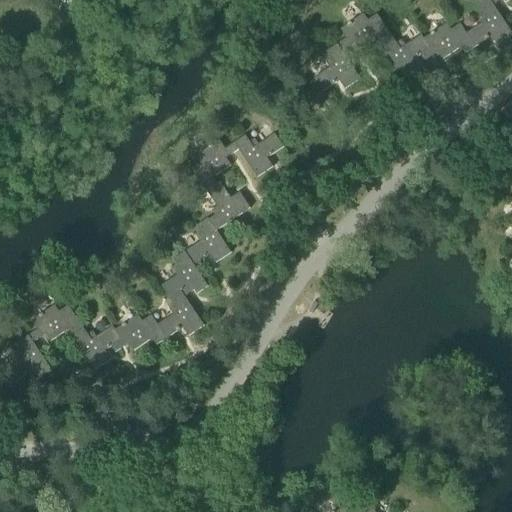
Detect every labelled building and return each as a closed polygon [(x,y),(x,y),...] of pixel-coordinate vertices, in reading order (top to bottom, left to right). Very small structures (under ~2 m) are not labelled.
[(486,21),(465,35),(475,49),(491,39),(496,46),(511,35),(492,7),(488,0),(477,8),(486,21)] [(346,39),(336,45),(341,52),(353,45),(357,51),(375,39),(386,31),(376,16),(367,22),(363,15),(340,30),(346,39)] [(446,25),(424,40),(430,50),(420,57),(424,63),(437,54),(442,61),(460,49),(465,56),(475,49),(465,35),(459,26),(450,32),(446,25)] [(400,51),(386,31),(375,39),(403,80),(418,70),(413,62),(420,57),(430,50),(424,40),(421,36),(400,51)] [(341,52),(336,45),(325,53),(333,66),(312,80),(321,93),(338,82),(343,90),(359,79),(341,52)] [(245,137),(233,145),(238,151),(256,179),(272,168),(267,159),(280,150),(272,137),(253,149),(245,137)] [(190,170),(205,193),(217,186),(212,179),(231,167),(226,159),(238,151),(233,145),(224,150),(219,142),(195,158),(199,164),(190,170)] [(219,214),(208,221),(216,233),(250,210),(239,194),(230,200),(220,184),(217,186),(205,193),(219,214)] [(203,240),(184,253),(193,267),(209,256),(215,265),(230,255),(216,233),(208,221),(207,220),(195,228),(203,240)] [(160,287),(170,302),(190,288),(193,293),(195,296),(207,288),(193,267),(184,253),(172,261),(180,274),(160,287)] [(177,313),(156,326),(165,340),(181,329),(187,338),(203,328),(183,299),(193,293),(190,288),(170,302),(177,313)] [(36,331),(27,337),(32,344),(45,336),(49,343),(69,329),(73,335),(82,329),(68,308),(58,314),(54,307),(30,323),(36,331)] [(137,316),(114,331),(121,341),(111,348),(114,354),(128,345),(133,352),(151,340),(155,347),(165,340),(156,326),(150,317),(141,323),(137,316)] [(91,342),(82,329),(73,335),(70,337),(93,372),(109,361),(104,353),(111,348),(121,341),(114,331),(112,328),(91,342)] [(50,371),(32,344),(27,337),(16,344),(25,357),(3,371),(12,385),(30,373),(35,381),(50,371)]
